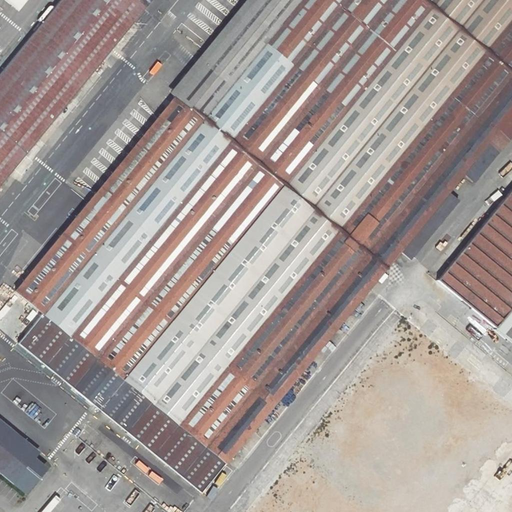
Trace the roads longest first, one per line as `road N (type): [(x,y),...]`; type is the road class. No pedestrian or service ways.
road 1 (unknown): [(403,296),(511,159)]
road 2 (unknown): [(0,389),(68,442),(67,461),(32,511)]
